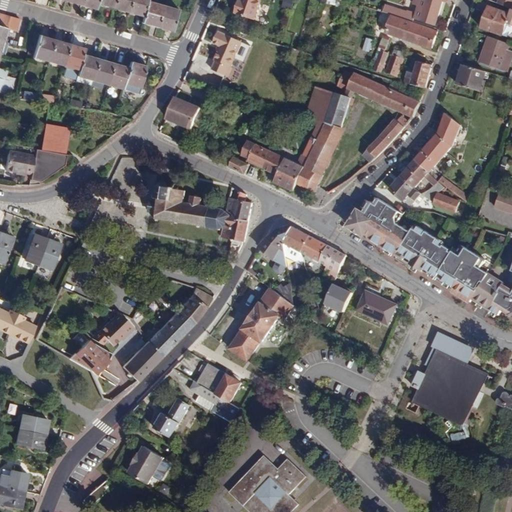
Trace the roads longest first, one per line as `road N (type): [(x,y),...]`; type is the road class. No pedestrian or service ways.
road 1 (residential): [(43,511),(75,452),(202,325),(273,201)]
road 2 (residential): [(323,227),(426,115),(464,0)]
road 3 (tertiary): [(511,343),(475,330),(323,227)]
road 4 (residential): [(185,56),(0,2)]
road 5 (tertiary): [(136,135),(55,192),(0,194)]
road 6 (tertiary): [(273,201),(136,135)]
